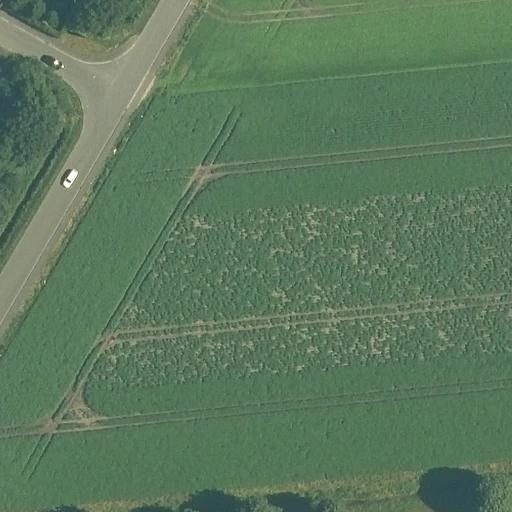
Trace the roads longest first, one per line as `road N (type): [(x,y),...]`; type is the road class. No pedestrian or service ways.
road 1 (residential): [(120,95),(0,303)]
road 2 (residential): [(0,28),(120,95)]
